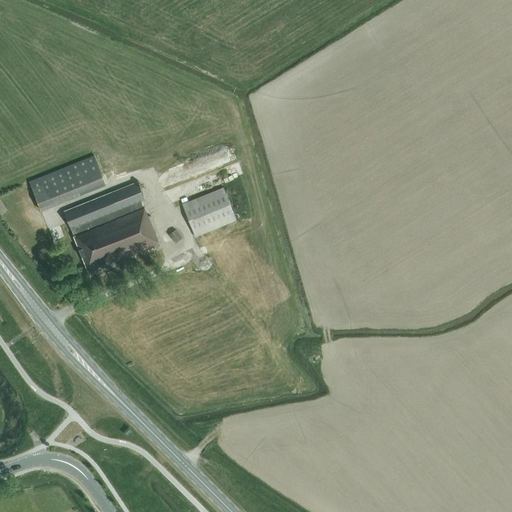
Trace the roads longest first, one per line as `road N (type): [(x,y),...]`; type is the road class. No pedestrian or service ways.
road 1 (primary): [(233,511),(107,387)]
road 2 (primary): [(107,387),(0,254)]
road 3 (primary): [(0,269),(59,346),(107,387)]
road 4 (tertiary): [(0,470),(61,462),(84,476),(109,511)]
